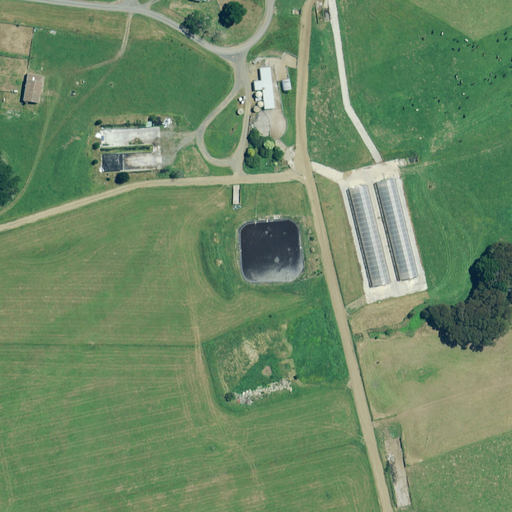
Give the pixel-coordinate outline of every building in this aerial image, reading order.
[(274,108),(269,68),(260,69),(261,81),(255,82),(256,90),(262,90),(264,109),(274,108)] [(23,101),(38,103),(40,95),(43,95),(45,77),(24,73),(23,79),(26,80),(23,101)] [(292,89),(290,79),(282,81),(284,91),(292,89)] [(418,276),(394,179),(376,184),(399,281),(418,276)] [(390,283),(367,185),(348,190),(372,287),(390,283)]
